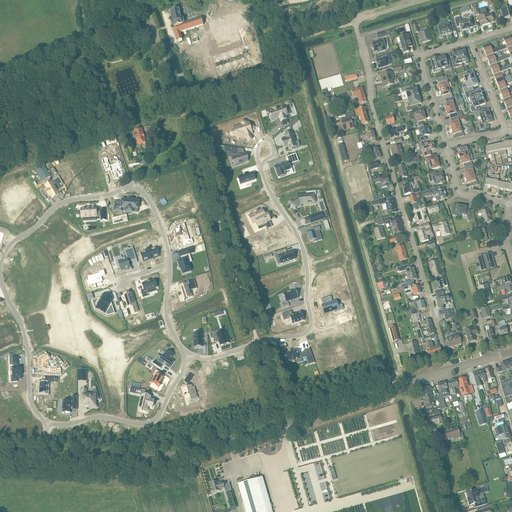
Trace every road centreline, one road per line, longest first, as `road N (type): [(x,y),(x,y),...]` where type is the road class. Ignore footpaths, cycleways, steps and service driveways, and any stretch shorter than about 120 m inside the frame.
road 1 (residential): [(448,369),(356,29),(358,20),(424,0)]
road 2 (secondary): [(46,455),(164,456),(209,448),(404,383)]
road 3 (track): [(284,423),(181,112)]
road 4 (residential): [(404,383),(333,140)]
road 5 (residential): [(168,263),(151,205),(130,188),(59,204),(9,245),(0,266)]
road 6 (residential): [(46,423),(101,416),(149,422),(188,355)]
road 7 (residential): [(310,328),(300,241),(258,163)]
road 8 (unclassified): [(154,30),(0,86)]
road 9 (residential): [(0,283),(23,331),(30,401),(46,423)]
road 10 (residential): [(469,40),(421,56),(445,145)]
